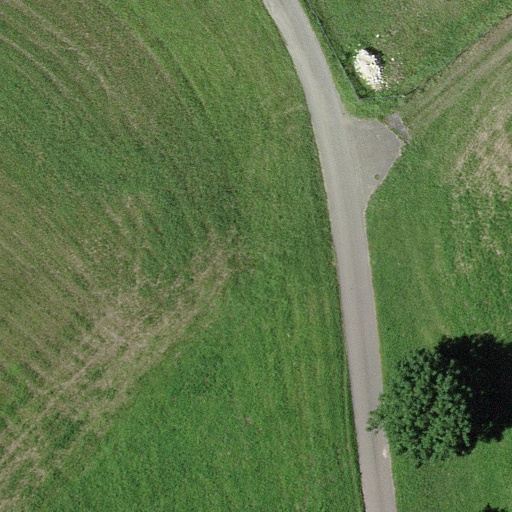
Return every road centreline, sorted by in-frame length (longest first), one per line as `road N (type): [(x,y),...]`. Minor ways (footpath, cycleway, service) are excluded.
road 1 (unclassified): [(271,0),(323,113),(345,194),(383,511)]
road 2 (track): [(345,194),(511,27)]
